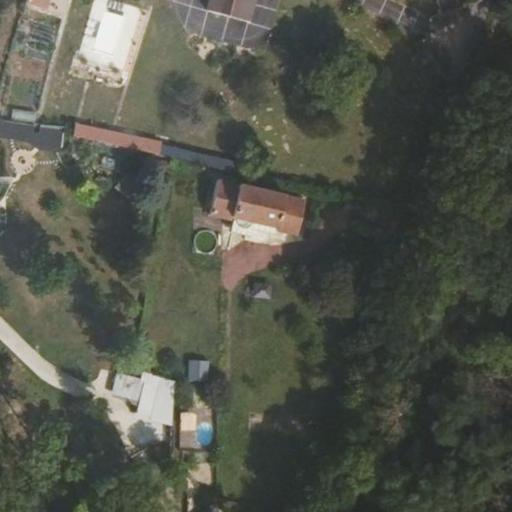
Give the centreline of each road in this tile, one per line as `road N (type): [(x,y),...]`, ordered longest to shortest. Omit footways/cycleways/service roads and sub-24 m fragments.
road 1 (residential): [(472,0),(376,318),(363,457),(373,478)]
road 2 (unclassified): [(373,478),(435,417),(511,364)]
